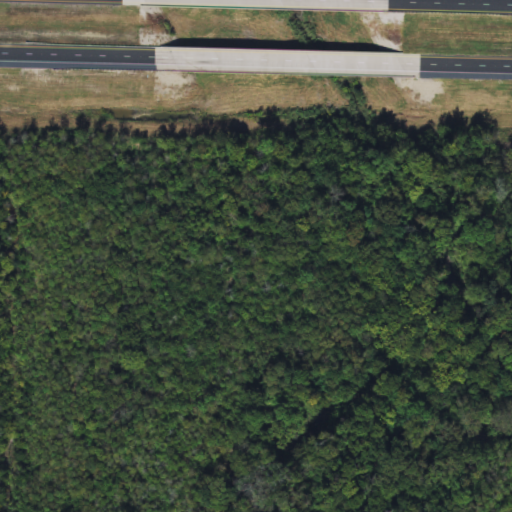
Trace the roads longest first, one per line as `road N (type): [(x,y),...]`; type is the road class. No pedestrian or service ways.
road 1 (trunk): [(158,60),(423,66)]
road 2 (trunk): [(0,56),(158,60)]
